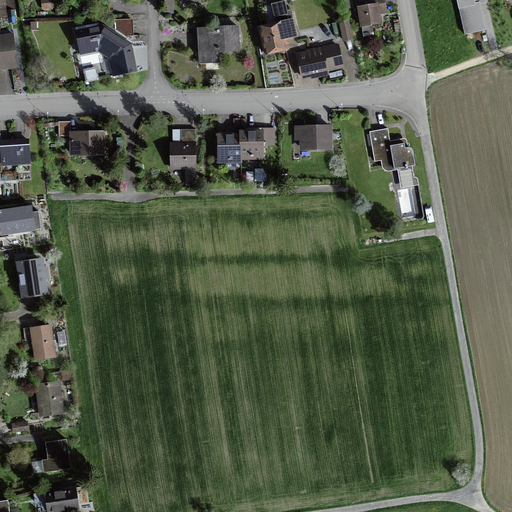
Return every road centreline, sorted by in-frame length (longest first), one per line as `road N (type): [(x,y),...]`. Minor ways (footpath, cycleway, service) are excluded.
road 1 (track): [(422,118),(478,431),(472,496),(331,511)]
road 2 (residential): [(157,103),(414,94)]
road 3 (residential): [(0,108),(157,103)]
